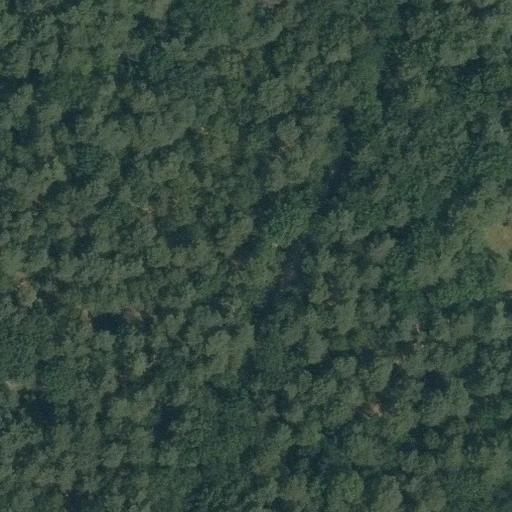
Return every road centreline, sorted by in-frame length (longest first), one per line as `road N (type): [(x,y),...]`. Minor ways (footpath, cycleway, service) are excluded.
road 1 (track): [(292,250),(399,0)]
road 2 (track): [(210,444),(292,250)]
